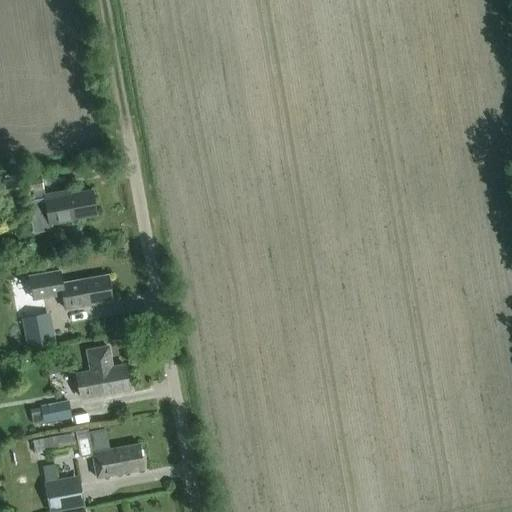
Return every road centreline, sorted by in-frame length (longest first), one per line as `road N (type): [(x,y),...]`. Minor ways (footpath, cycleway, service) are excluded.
road 1 (unclassified): [(195,511),(123,120)]
road 2 (track): [(123,120),(101,0)]
